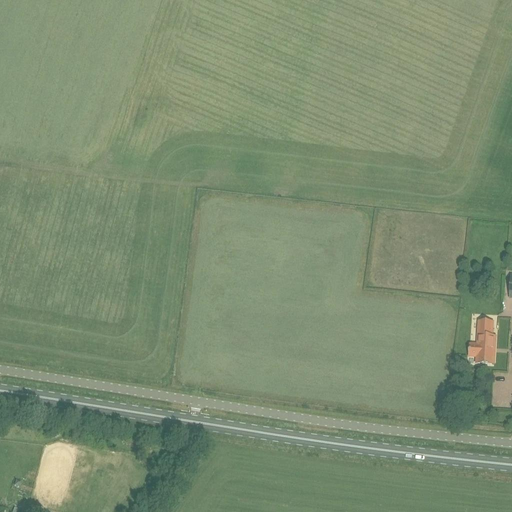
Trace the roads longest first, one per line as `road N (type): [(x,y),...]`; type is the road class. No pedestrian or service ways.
road 1 (primary): [(511,466),(0,391)]
road 2 (unclassified): [(511,444),(0,370)]
